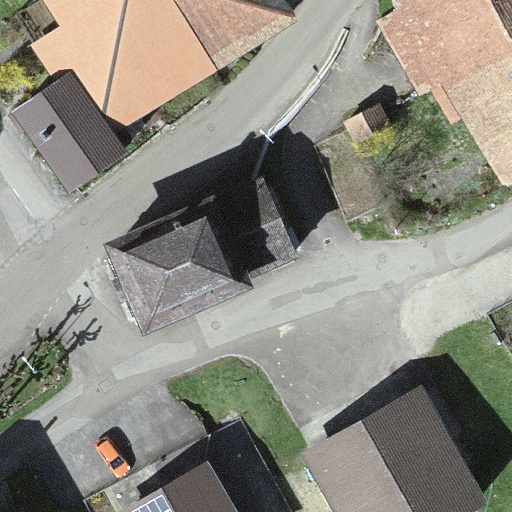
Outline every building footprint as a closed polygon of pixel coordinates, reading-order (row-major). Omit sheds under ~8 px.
[(42,0),(60,27),(31,46),(56,84),(11,113),(65,198),(131,156),(117,134),(294,21),(280,0),(42,0)] [(511,167),(511,0),(394,0),(398,6),(375,20),(436,123),(456,112),(495,178),(511,167)] [(265,178),(103,246),(141,336),(251,290),(247,282),(300,259),(265,178)] [(473,511),(487,505),(419,385),(299,453),(333,511),(473,511)] [(234,511),(208,464),(121,511),(234,511)]
